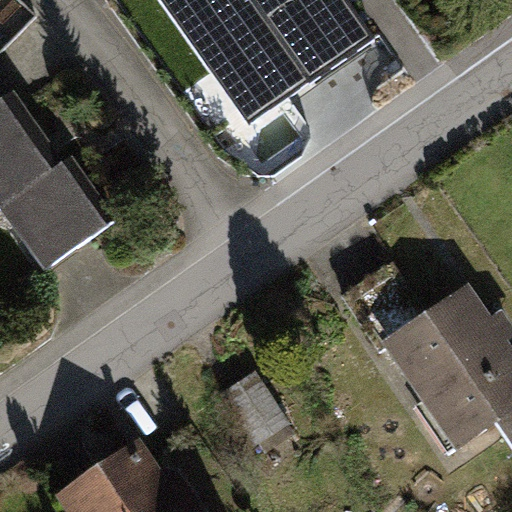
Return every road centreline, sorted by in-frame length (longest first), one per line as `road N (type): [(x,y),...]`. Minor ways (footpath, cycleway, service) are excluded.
road 1 (residential): [(0,442),(268,242)]
road 2 (residential): [(268,242),(200,166),(76,0)]
road 3 (residential): [(268,242),(511,71)]
